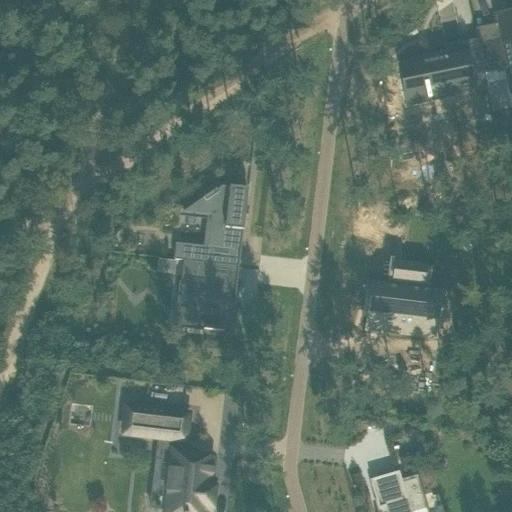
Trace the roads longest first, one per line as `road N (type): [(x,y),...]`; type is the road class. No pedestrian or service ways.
road 1 (residential): [(345,15),(289,443),(298,511)]
road 2 (unclassified): [(68,194),(345,15)]
road 3 (track): [(0,391),(68,194)]
road 4 (track): [(68,194),(138,0)]
